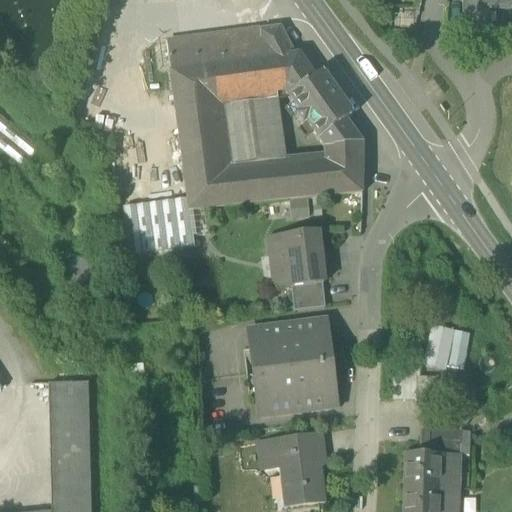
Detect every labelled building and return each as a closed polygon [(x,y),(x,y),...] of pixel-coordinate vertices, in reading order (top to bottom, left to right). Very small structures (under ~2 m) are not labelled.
[(511,0),(462,0),(462,25),(489,24),(489,9),(511,8),(511,0)] [(256,32),(260,60),(278,58),(293,56),(279,30),(256,32)] [(184,42),(188,70),(210,67),(260,60),(256,32),(184,42)] [(167,44),(171,72),(188,70),(184,42),(167,44)] [(284,93),(288,99),(316,79),(297,55),(293,56),(278,58),(284,93)] [(210,67),(215,102),(276,94),(284,93),(278,58),(260,60),(210,67)] [(189,213),(229,209),(224,176),(215,102),(210,67),(188,70),(171,72),(188,200),(189,213)] [(307,125),(318,141),(346,122),(353,116),(323,74),(316,79),(288,99),(300,115),(296,117),(303,128),(307,125)] [(215,102),(224,176),(286,170),(276,94),(215,102)] [(318,141),(325,151),(362,147),(362,143),(360,139),(346,122),(318,141)] [(362,162),(362,147),(325,151),(325,166),(362,162)] [(325,166),(286,170),(224,176),(229,209),(362,195),(362,162),(325,166)] [(194,249),(189,213),(188,200),(123,208),(129,257),(194,249)] [(283,272),(285,293),(291,292),(321,288),(322,288),(315,235),(268,241),(270,259),(273,258),(275,273),(283,272)] [(291,292),(294,313),(323,309),(321,288),(291,292)] [(255,330),(261,374),(323,366),(318,322),(255,330)] [(461,372),(468,335),(428,327),(421,365),(461,372)] [(329,411),(323,366),(261,374),(266,419),(329,411)] [(392,402),(416,403),(416,379),(392,379),(392,402)] [(90,511),(88,386),(48,386),(50,511),(90,511)] [(428,432),(427,445),(429,445),(459,447),(461,447),(461,433),(428,432)] [(281,463),(286,509),(322,504),(316,458),(323,458),(321,436),(257,444),(260,465),(281,463)] [(428,456),(429,445),(427,445),(419,444),(419,456),(428,456)] [(458,457),(428,456),(419,456),(406,455),(404,490),(457,492),(458,457)] [(456,511),(457,492),(404,490),(404,508),(404,511),(456,511)]
